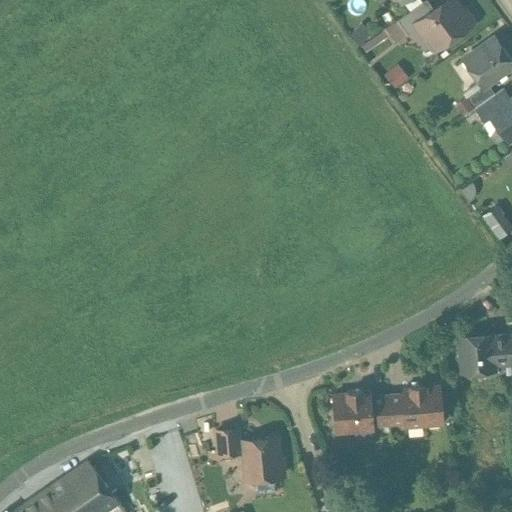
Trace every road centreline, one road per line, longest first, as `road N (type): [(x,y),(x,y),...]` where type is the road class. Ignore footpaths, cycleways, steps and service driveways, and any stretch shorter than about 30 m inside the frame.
road 1 (residential): [(293,374),(45,456),(0,500)]
road 2 (residential): [(511,255),(383,340),(293,374)]
road 3 (residential): [(337,511),(293,374)]
